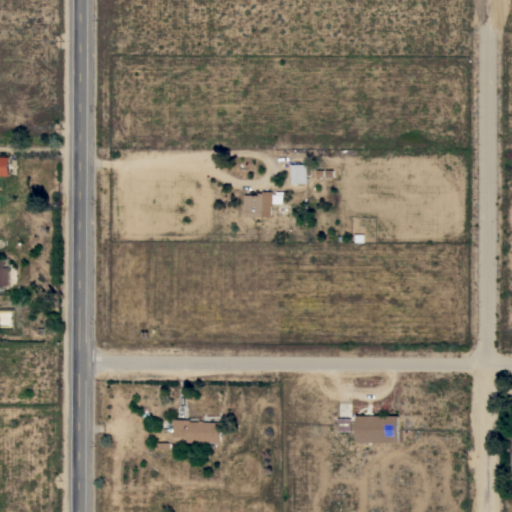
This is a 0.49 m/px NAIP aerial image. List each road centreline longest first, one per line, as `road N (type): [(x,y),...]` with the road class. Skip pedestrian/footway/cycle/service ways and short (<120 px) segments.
road 1 (secondary): [(79,0),(85,511)]
road 2 (residential): [(86,359),(511,360)]
road 3 (residential): [(486,29),(491,360)]
road 4 (residential): [(491,360),(493,511)]
